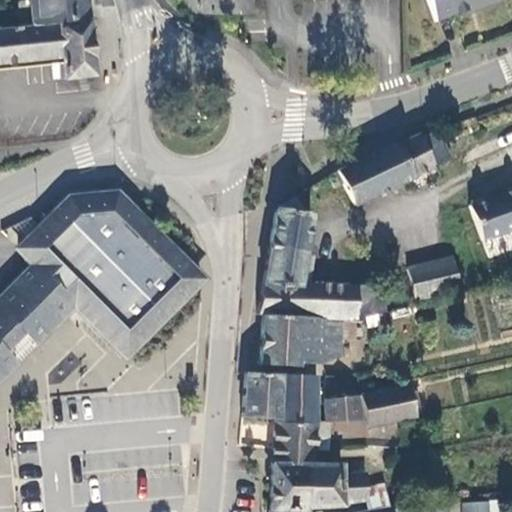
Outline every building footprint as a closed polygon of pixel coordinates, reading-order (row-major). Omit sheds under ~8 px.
[(60,28),(87,24),(84,0),(30,0),(33,29),(60,27),(60,28)] [(501,6),(498,0),(426,0),(436,27),(501,6)] [(0,66),(61,61),(66,81),(94,77),(87,24),(60,28),(60,27),(33,29),(0,32),(0,66)] [(421,140),(418,134),(339,172),(356,206),(454,159),(441,131),(421,140)] [(511,187),(498,193),(499,195),(489,199),(484,197),(472,201),(470,207),(483,241),(507,232),(511,233),(511,187)] [(275,222),(271,247),(305,253),(311,216),(305,215),(299,198),(279,211),(275,222)] [(30,265),(0,295),(0,366),(7,360),(2,355),(22,335),(25,339),(44,319),(41,315),(61,295),(73,308),(123,358),(198,283),(114,199),(68,203),(18,253),(30,265)] [(305,253),(271,247),(259,317),(264,317),(308,319),(310,286),(300,286),(305,255),(305,253)] [(315,258),(305,255),(300,286),(310,286),(315,258)] [(460,286),(450,257),(405,272),(415,301),(460,286)] [(358,319),(358,289),(310,286),(308,319),(340,320),(358,321),(358,319)] [(358,319),(382,314),(383,296),(388,296),(389,289),(384,289),(383,290),(358,289),(358,319)] [(0,383),(28,355),(73,308),(61,295),(41,315),(44,319),(25,339),(22,335),(2,355),(7,360),(0,366),(0,383)] [(308,319),(264,317),(262,366),(299,367),(300,364),(318,365),(339,356),(340,320),(308,319)] [(315,378),(247,376),(245,419),(275,423),(284,424),(315,424),(315,378)] [(417,418),(410,386),(361,397),(367,430),(417,418)] [(325,401),(324,424),(359,423),(357,398),(325,401)] [(275,423),(272,451),(271,467),(307,466),(312,466),(313,451),(315,424),(284,424),(275,423)] [(305,511),(307,466),(271,467),(269,511),(305,511)] [(307,466),(305,511),(309,511),(341,507),(341,505),(364,503),(364,478),(340,478),(340,466),(312,466),(307,466)] [(487,511),(487,503),(461,504),(461,511),(487,511)]
